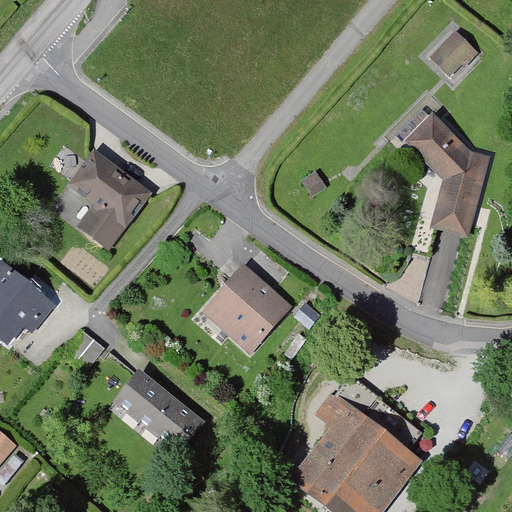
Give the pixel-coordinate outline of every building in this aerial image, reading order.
[(458,29),(433,53),(454,73),(479,49),(458,29)] [(443,113),(412,142),(448,180),(438,223),(473,235),(492,156),(478,151),(443,113)] [(100,152),(78,181),(97,200),(79,222),(111,244),(156,191),(100,152)] [(320,170),(307,179),(318,193),(330,187),(320,170)] [(4,261),(0,267),(0,328),(15,340),(30,324),(40,332),(59,306),(4,261)] [(243,262),(206,308),(253,351),(298,307),(243,262)] [(143,374),(122,400),(185,448),(210,423),(143,374)] [(337,425),(298,474),(341,511),(388,511),(427,461),(338,391),(317,411),(337,425)] [(0,467),(22,442),(0,424),(0,467)]
